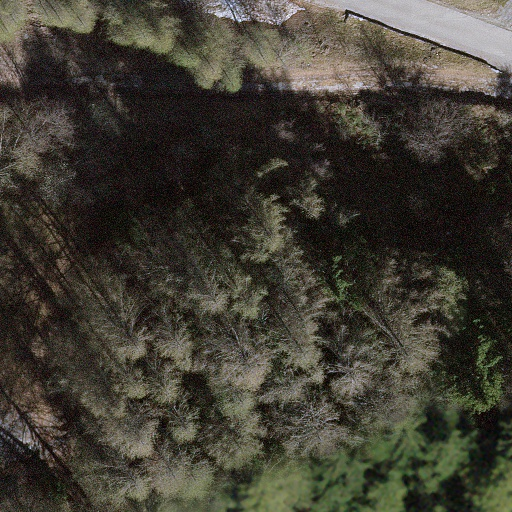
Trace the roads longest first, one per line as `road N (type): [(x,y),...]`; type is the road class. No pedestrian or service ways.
road 1 (track): [(511,86),(222,93),(0,75)]
road 2 (residential): [(330,0),(511,58)]
